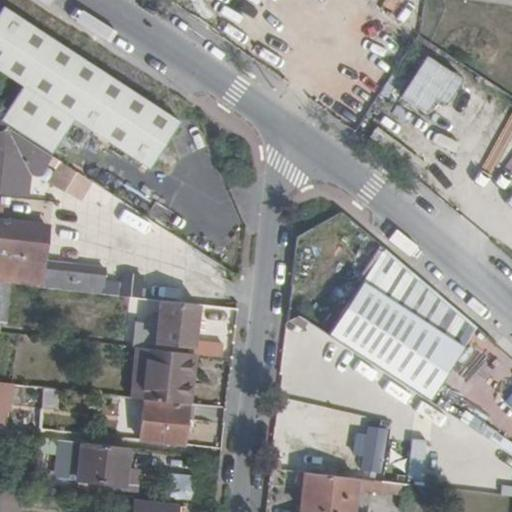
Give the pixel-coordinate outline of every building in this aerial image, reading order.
[(398,0),(380,37),(405,49),(430,0),(398,0)] [(0,69),(28,88),(15,106),(67,140),(80,121),(156,169),(187,121),(8,9),(0,20),(0,69)] [(457,66),(431,106),(456,122),(466,107),(476,114),(493,89),(457,66)] [(426,82),(412,103),(424,110),(438,90),(426,82)] [(67,140),(15,106),(6,121),(58,154),(67,140)] [(58,154),(6,121),(6,124),(6,132),(4,147),(1,181),(0,187),(0,191),(27,194),(31,163),(45,165),(53,161),(58,154)] [(48,228),(0,221),(0,278),(41,283),(44,260),(48,228)] [(433,397),(480,310),(325,226),(324,228),(342,237),(327,265),(342,273),(351,256),(366,264),(326,340),(433,397)] [(41,287),(118,295),(119,281),(105,280),(106,267),(44,260),(41,283),(41,287)] [(10,283),(0,282),(0,312),(7,313),(10,283)] [(195,341),(199,304),(159,300),(158,316),(148,315),(147,326),(156,327),(155,346),(194,349),(195,341)] [(222,344),(195,341),(194,349),(193,356),(221,359),(222,344)] [(143,400),(188,405),(190,383),(204,384),(204,377),(191,376),(193,356),(148,351),(146,370),(133,369),(132,375),(146,376),(143,400)] [(57,409),(58,389),(31,388),(30,407),(57,409)] [(184,446),(188,405),(143,400),(140,438),(158,440),(157,444),(184,446)] [(128,471),(130,450),(85,445),(81,482),(126,487),(128,471)] [(137,488),(138,472),(128,471),(126,487),(137,488)] [(409,483),(305,472),(302,509),(327,511),(354,511),(357,490),(408,496),(409,483)] [(177,511),(178,507),(134,502),(133,511),(177,511)]
